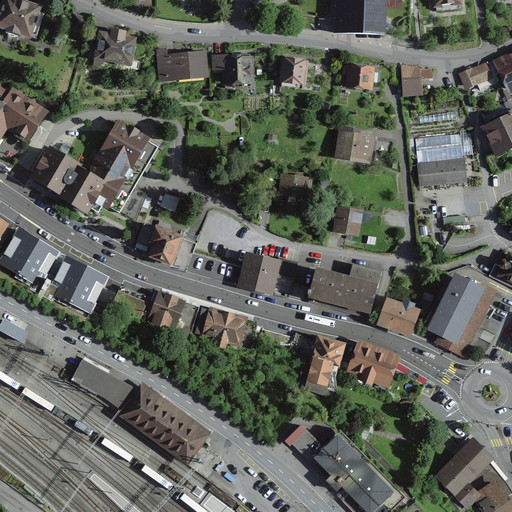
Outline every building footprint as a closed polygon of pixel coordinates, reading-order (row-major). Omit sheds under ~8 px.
[(2,0),(0,6),(0,28),(4,30),(5,32),(7,34),(8,35),(10,36),(12,37),(14,37),(17,37),(19,36),(20,35),(31,39),(33,34),(37,35),(44,14),(40,12),(42,6),(24,0),(2,0)] [(135,0),(136,12),(151,15),(150,0),(135,0)] [(335,0),(334,34),(386,35),(386,0),(335,0)] [(436,8),(436,11),(460,8),(460,5),(463,5),(462,0),(432,0),(433,8),(436,8)] [(81,34),(86,17),(74,13),(69,30),(81,34)] [(94,60),(93,66),(101,67),(102,61),(132,66),(137,37),(126,35),(127,31),(111,29),(111,33),(98,31),(94,60)] [(167,48),(156,49),(159,82),(209,78),(206,51),(167,54),(167,48)] [(222,86),(225,86),(225,88),(250,87),(250,85),(254,84),(253,56),(242,56),(242,53),(232,54),(232,57),(228,57),(228,54),(211,55),(212,71),(221,71),(222,86)] [(511,53),(507,56),(506,54),(492,61),(494,66),(498,74),(506,90),(509,95),(510,94),(511,93),(511,53)] [(306,85),(308,61),(284,58),(281,87),(302,89),(302,85),(306,85)] [(494,66),(489,68),(486,62),(472,68),(471,66),(464,69),(465,71),(458,74),(465,90),(469,88),(474,98),(501,84),(497,75),(498,74),(494,66)] [(346,75),(345,88),(373,90),(375,67),(347,64),(347,65),(343,65),(342,75),(346,75)] [(420,67),(401,65),(403,97),(423,96),(422,79),(433,79),(433,70),(420,69),(420,67)] [(9,92),(1,87),(0,83),(0,141),(7,131),(27,144),(49,112),(36,103),(35,99),(31,99),(23,94),(22,90),(18,91),(13,87),(9,92)] [(511,109),(511,95),(511,96),(510,94),(509,95),(506,90),(503,91),(508,101),(480,114),(485,123),(511,109)] [(511,112),(481,127),(495,157),(511,148),(511,112)] [(152,158),(154,160),(159,152),(157,150),(159,147),(149,141),(150,138),(139,132),(140,131),(129,125),(128,126),(117,119),(87,171),(119,190),(110,207),(135,222),(146,194),(135,187),(137,184),(139,186),(144,178),(141,176),(144,171),(147,173),(152,164),(149,163),(152,158)] [(336,134),(338,134),(334,158),(371,164),(375,136),(360,134),(360,129),(337,125),(336,134)] [(418,163),(417,164),(419,187),(468,181),(465,158),(463,158),(463,156),(473,155),(470,133),(467,134),(467,130),(460,130),(460,134),(415,139),(418,163)] [(278,135),(268,134),(268,144),(277,144),(278,135)] [(119,190),(87,171),(81,167),(83,165),(49,146),(30,178),(55,193),(53,195),(87,215),(91,208),(98,213),(102,206),(108,210),(110,207),(119,190)] [(389,157),(388,167),(397,169),(398,159),(389,157)] [(153,167),(149,173),(162,181),(165,174),(153,167)] [(309,177),(303,176),(303,173),(284,170),(284,174),(280,173),(277,196),(306,200),(309,177)] [(175,212),(180,198),(165,194),(160,207),(175,212)] [(336,206),(332,233),(359,237),(364,210),(336,206)] [(443,218),(444,227),(454,226),(454,223),(466,221),(465,215),(443,218)] [(180,234),(169,230),(171,225),(159,221),(158,225),(155,224),(154,227),(144,223),(137,243),(150,249),(147,257),(173,267),(177,256),(190,261),(192,255),(199,236),(181,230),(180,234)] [(58,254),(60,252),(19,228),(0,259),(0,264),(16,274),(14,278),(31,287),(30,289),(40,295),(62,256),(58,254)] [(273,296),(274,291),(285,293),(284,296),(289,297),(298,262),(278,258),(278,260),(245,252),(237,287),(273,296)] [(511,285),(511,256),(504,253),(498,264),(495,262),(489,274),(511,285)] [(110,309),(97,303),(109,277),(66,255),(65,257),(62,256),(40,295),(52,301),(53,299),(69,308),(71,304),(91,314),(92,312),(104,318),(110,309)] [(349,276),(315,267),(308,298),(309,299),(308,303),(367,318),(368,314),(370,314),(381,271),(352,264),(349,276)] [(480,285),(455,273),(427,330),(437,335),(433,343),(464,358),(498,290),(481,282),(480,285)] [(120,286),(111,306),(147,319),(155,299),(120,286)] [(147,321),(151,323),(150,326),(168,332),(169,329),(176,332),(175,334),(187,339),(189,332),(191,333),(200,308),(185,303),(186,302),(158,291),(155,299),(147,319),(147,321)] [(391,294),(388,293),(376,325),(410,338),(421,309),(415,307),(416,304),(403,299),(402,302),(390,298),(391,294)] [(248,318),(209,307),(208,310),(201,308),(195,333),(202,335),(201,336),(214,340),(213,346),(225,349),(227,343),(240,347),(241,346),(251,348),(258,323),(247,320),(248,318)] [(28,332),(3,319),(0,324),(0,330),(22,343),(28,332)] [(292,350),(306,354),(310,338),(296,334),(292,350)] [(201,336),(200,337),(191,335),(190,339),(199,342),(198,343),(210,347),(212,339),(201,336)] [(346,343),(317,335),(316,340),(310,361),(305,360),(302,368),(310,370),(304,389),(327,397),(328,390),(337,392),(335,376),(338,366),(340,366),(346,343)] [(306,354),(305,360),(310,361),(316,340),(310,338),(306,354)] [(389,388),(392,381),(418,395),(427,378),(398,362),(401,355),(358,340),(352,357),(345,354),(341,367),(347,369),(346,373),(361,378),(360,381),(372,386),(373,383),(389,388)] [(71,381),(106,399),(122,411),(138,389),(108,373),(110,370),(85,357),(83,360),(82,360),(75,373),(71,381)] [(212,433),(142,382),(138,389),(122,411),(118,416),(188,466),(212,433)] [(390,511),(412,490),(346,424),(327,443),(305,421),(286,439),(291,444),(294,442),(341,488),(337,492),(357,511),(390,511)] [(490,463),(494,458),(474,436),(473,435),(434,475),(467,508),(475,500),(484,491),(481,488),(500,475),(490,463)] [(511,511),(511,492),(500,475),(481,488),(484,491),(475,500),(482,511),(511,511)]
